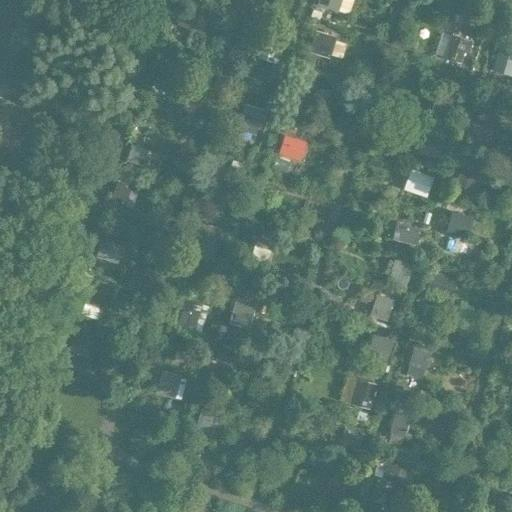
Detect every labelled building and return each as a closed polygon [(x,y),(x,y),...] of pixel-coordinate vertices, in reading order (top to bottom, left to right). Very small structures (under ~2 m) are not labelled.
[(202,33),(210,8),(184,0),(176,25),(202,33)] [(337,11),(340,0),(318,0),(317,4),(337,11)] [(329,58),(336,37),(315,30),(308,51),(329,58)] [(468,53),(472,41),(450,34),(442,58),(460,64),(464,52),(468,53)] [(278,63),(282,47),(263,41),(259,57),(278,63)] [(509,75),(511,65),(511,49),(496,45),(489,70),(509,75)] [(159,68),(152,88),(168,94),(175,74),(159,68)] [(313,103),(318,86),(297,79),(291,96),(313,103)] [(446,118),(453,96),(430,89),(426,100),(434,102),(430,113),(446,118)] [(495,130),(502,109),(482,103),(476,124),(495,130)] [(439,158),(443,140),(421,134),(417,153),(439,158)] [(298,160),(304,142),(283,135),(277,154),(298,160)] [(149,168),(154,152),(132,145),(127,161),(149,168)] [(239,186),(244,170),(227,165),(222,181),(239,186)] [(471,191),(477,169),(461,165),(455,187),(471,191)] [(426,195),(431,176),(409,171),(404,189),(426,195)] [(125,206),(130,191),(116,186),(111,202),(125,206)] [(450,212),(444,234),(458,238),(461,228),(469,230),(472,218),(450,212)] [(416,246),(421,229),(396,222),(391,238),(416,246)] [(218,251),(225,229),(207,224),(201,245),(218,251)] [(267,262),(273,242),(256,236),(250,257),(267,262)] [(118,263),(124,246),(102,238),(96,256),(118,263)] [(405,288),(412,265),(393,259),(387,283),(405,288)] [(452,295),(456,282),(429,273),(425,287),(452,295)] [(106,310),(112,294),(90,286),(85,303),(106,310)] [(386,320),(392,300),(375,295),(369,315),(386,320)] [(248,324),(254,304),(232,298),(227,318),(248,324)] [(195,329),(203,305),(186,299),(178,323),(195,329)] [(385,363),(392,338),(372,333),(365,357),(385,363)] [(88,358),(93,342),(72,335),(66,351),(62,363),(87,371),(91,359),(88,358)] [(229,364),(235,344),(221,340),(215,360),(229,364)] [(426,372),(433,347),(413,342),(406,366),(426,372)] [(174,398),(181,376),(162,370),(155,393),(174,398)] [(370,409),(377,385),(345,376),(339,400),(370,409)] [(212,434),(219,413),(203,408),(196,429),(212,434)] [(403,437),(410,416),(394,411),(387,432),(403,437)] [(357,449),(362,433),(344,428),(339,444),(357,449)] [(401,485),(406,467),(386,461),(381,479),(401,485)] [(342,498),(349,473),(329,468),(322,492),(342,498)] [(44,494),(51,475),(35,469),(28,489),(44,494)] [(170,511),(184,511),(187,503),(174,499),(170,511)] [(392,511),(394,509),(370,502),(366,511),(392,511)]
